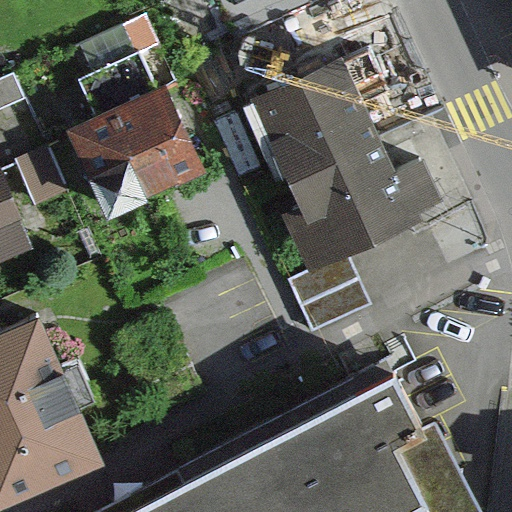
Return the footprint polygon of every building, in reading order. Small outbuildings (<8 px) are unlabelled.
[(100,78),(164,44),(148,14),(84,48),(100,78)] [(226,93),(264,181),(397,118),(361,34),(226,93)] [(80,212),(194,161),(154,72),(40,123),(80,212)] [(433,198),(397,118),(264,181),(297,257),(433,198)] [(0,248),(23,240),(0,182),(0,248)] [(293,274),(315,328),(374,304),(352,250),(293,274)] [(0,479),(96,438),(37,304),(0,320),(0,479)] [(397,378),(107,511),(479,511),(436,425),(424,429),(397,378)]
